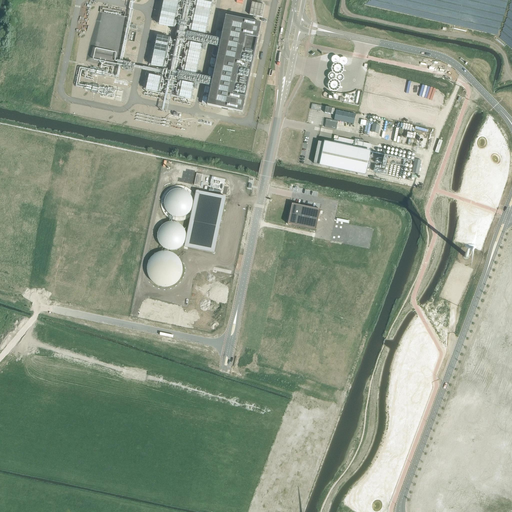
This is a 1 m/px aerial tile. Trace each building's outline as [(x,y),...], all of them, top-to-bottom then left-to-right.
[(163,0),(159,24),(173,28),(179,0),(163,0)] [(197,0),(191,31),(205,34),(212,0),(197,0)] [(226,16),(207,105),(242,112),(261,24),(247,21),(240,19),(226,16)] [(157,36),(151,65),(163,68),(169,38),(157,36)] [(190,43),(184,72),(196,75),(203,46),(190,43)] [(149,75),(146,90),(158,92),(161,77),(149,75)] [(182,82),(179,97),(191,99),(194,85),(182,82)] [(354,124),(356,114),(326,108),(324,118),(354,124)] [(373,124),(371,132),(378,134),(380,126),(373,124)] [(371,144),(339,137),(338,140),(334,139),(333,143),(370,151),(371,144)] [(325,143),(318,142),(317,146),(316,151),(314,163),(321,165),(340,169),(365,174),(369,153),(355,150),(325,143)] [(418,174),(421,161),(415,159),(412,173),(418,174)] [(162,208),(163,213),(166,216),(169,218),(172,220),(176,221),(180,221),(184,220),(188,219),(191,216),(195,197),(193,192),(189,189),(185,187),(181,186),(177,186),(172,187),(168,189),(165,192),(163,195),(161,200),(161,204),(162,208)] [(221,222),(226,197),(196,191),(195,197),(191,216),(184,247),(214,253),(217,240),(216,240),(218,234),(219,228),(219,227),(220,222),(221,222)] [(289,219),(288,224),(292,225),(316,230),(318,221),(317,221),(318,218),(318,219),(320,210),(293,204),(293,206),(293,208),(291,208),(289,219)] [(157,235),(157,238),(158,242),(161,246),(164,248),(167,250),(171,250),(175,250),(179,249),(182,246),(184,243),(186,239),(186,235),(185,232),(183,228),(181,225),(178,223),(174,222),(171,222),(167,222),(164,224),(162,226),(159,229),(158,232),(157,235)] [(156,285),(160,286),(164,287),(169,286),(173,285),(176,282),(179,279),(181,276),(182,272),(182,267),(182,263),(180,260),(177,256),(174,254),(170,252),(166,251),(162,251),(158,253),(154,255),(151,258),(149,262),(147,266),(147,270),(148,275),(150,279),(153,282),(156,285)]
